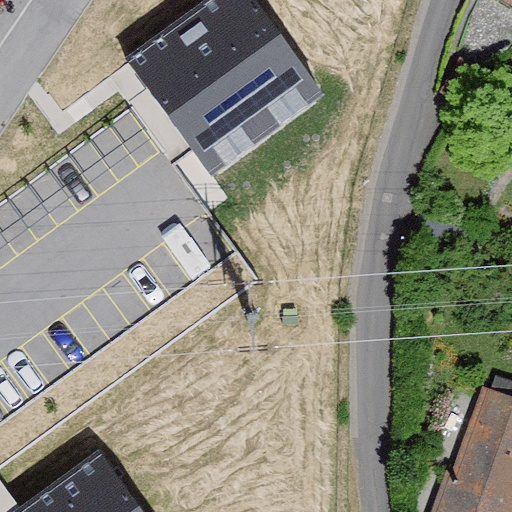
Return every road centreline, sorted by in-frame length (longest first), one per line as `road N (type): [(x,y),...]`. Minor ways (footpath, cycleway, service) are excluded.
road 1 (residential): [(366,511),(360,303),(382,177),(435,0)]
road 2 (residential): [(0,101),(69,0)]
